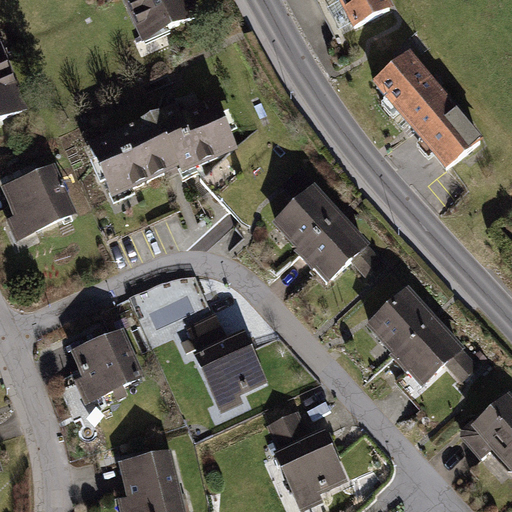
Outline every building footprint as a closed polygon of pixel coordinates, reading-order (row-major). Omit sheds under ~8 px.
[(202,23),(191,0),(112,0),(113,1),(114,0),(120,0),(142,48),(202,23)] [(387,0),(335,0),(353,34),(395,14),(387,0)] [(0,53),(0,128),(29,115),(0,53)] [(411,56),(372,89),(447,178),(486,145),(411,56)] [(174,110),(85,149),(112,203),(179,173),(182,179),(238,154),(215,102),(179,119),(174,110)] [(55,168),(0,193),(13,220),(4,224),(15,246),(77,218),(55,168)] [(315,189),(270,228),(328,290),(353,267),(368,284),(386,268),(315,189)] [(409,292),(365,332),(422,394),(449,372),(463,386),(480,371),(409,292)] [(200,359),(194,362),(221,418),(243,407),(240,399),(268,387),(246,335),(228,343),(217,318),(187,331),(200,359)] [(123,334),(71,357),(81,382),(73,386),(85,410),(146,382),(123,334)] [(468,429),(461,435),(461,443),(480,466),(492,455),(511,477),(511,399),(511,398),(472,433),(468,429)] [(298,415),(267,430),(278,455),(273,457),(298,511),(308,511),(324,505),(321,499),(349,486),(325,432),(310,440),(298,415)] [(184,511),(171,455),(118,468),(126,501),(118,503),(119,511),(184,511)]
